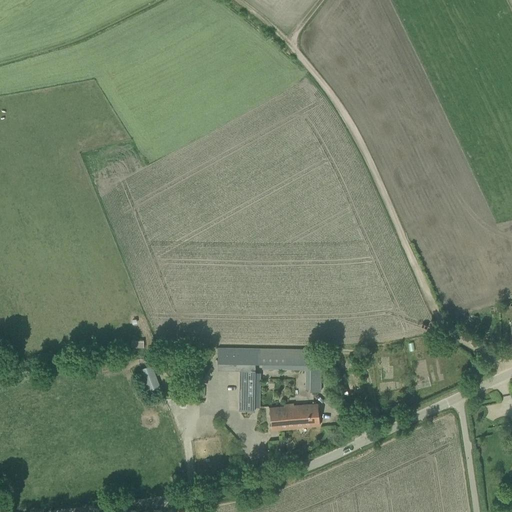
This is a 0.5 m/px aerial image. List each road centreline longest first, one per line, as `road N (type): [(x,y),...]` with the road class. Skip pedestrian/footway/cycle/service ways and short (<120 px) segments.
road 1 (residential): [(31,511),(181,497),(263,479),(511,374)]
road 2 (track): [(511,365),(467,340),(439,311),(367,151),(321,76),(288,43)]
